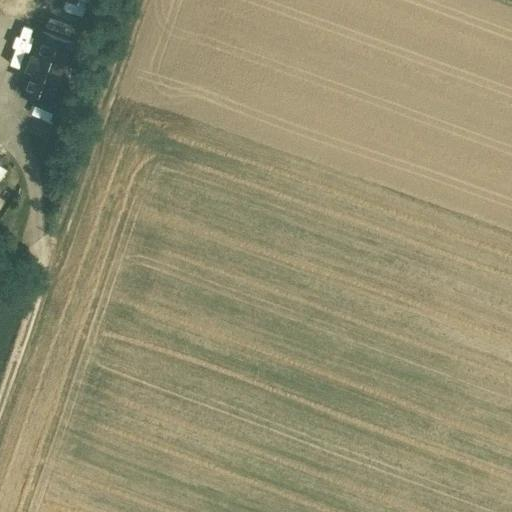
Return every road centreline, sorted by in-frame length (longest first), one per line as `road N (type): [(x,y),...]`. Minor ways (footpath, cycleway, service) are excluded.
road 1 (track): [(29,307),(82,218),(154,0)]
road 2 (track): [(29,307),(53,245),(42,171),(0,102)]
